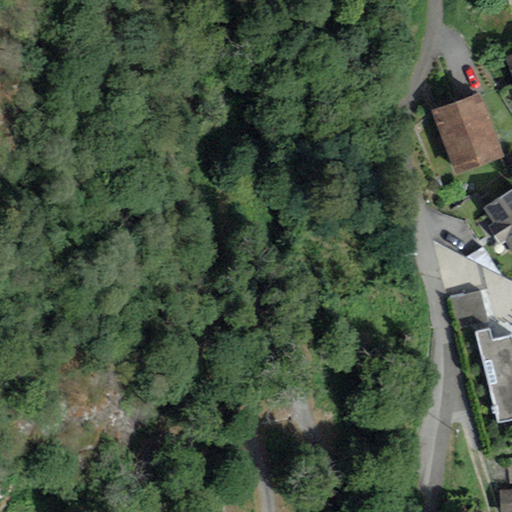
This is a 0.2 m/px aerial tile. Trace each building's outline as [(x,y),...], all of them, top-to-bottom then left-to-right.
[(511,50),(503,54),(511,76),(511,50)] [(479,89),(430,110),(455,173),(505,153),(479,89)] [(511,190),(485,208),(511,247),(511,190)] [(454,297),(462,330),(491,324),(483,290),(454,297)] [(490,325),(475,329),(498,420),(511,416),(511,340),(510,334),(494,338),(490,325)] [(511,511),(511,488),(500,489),(501,511),(511,511)]
